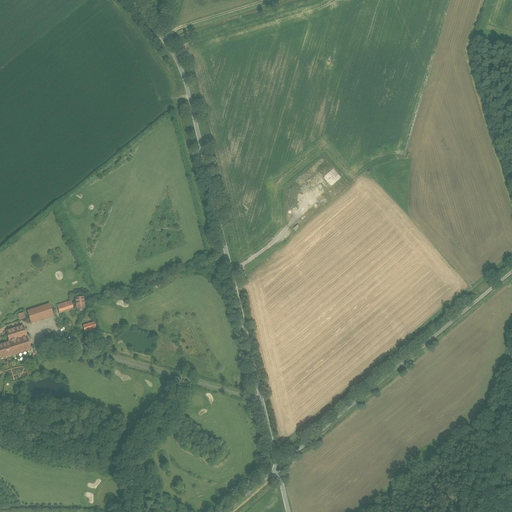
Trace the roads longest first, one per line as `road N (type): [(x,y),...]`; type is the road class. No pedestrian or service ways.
road 1 (unclassified): [(134,0),(187,87),(277,468)]
road 2 (residential): [(455,319),(277,468)]
